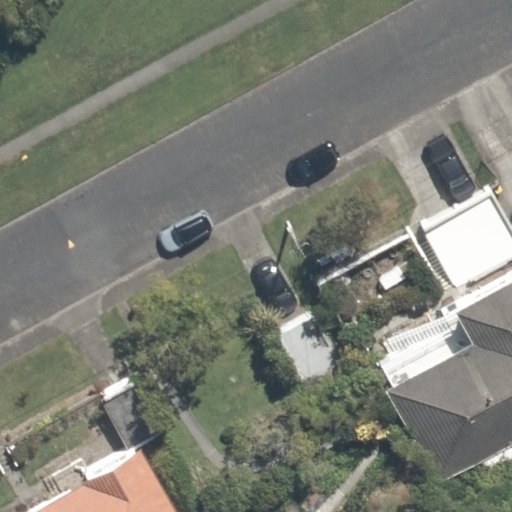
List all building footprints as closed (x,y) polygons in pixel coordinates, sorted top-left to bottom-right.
[(469,195),(413,228),(447,287),(503,254),(469,195)] [(511,264),(448,302),(464,328),(374,380),(448,507),(511,469),(511,264)] [(343,367),(312,310),(259,339),(290,396),(343,367)] [(176,511),(127,429),(0,503),(0,511),(176,511)] [(421,511),(401,479),(348,511),(421,511)]
